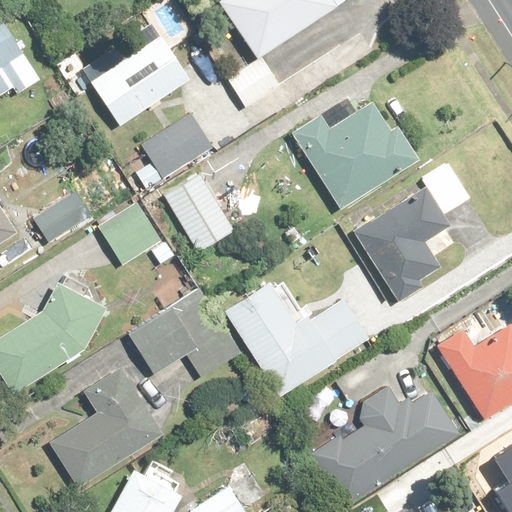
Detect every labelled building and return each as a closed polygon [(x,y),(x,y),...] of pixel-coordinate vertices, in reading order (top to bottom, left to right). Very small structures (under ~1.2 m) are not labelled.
[(211,0),(247,53),(327,0),(211,0)] [(18,87),(32,79),(0,23),(0,89),(15,82),(18,87)] [(145,26),(78,69),(111,121),(178,78),(145,26)] [(257,58),(221,78),(237,107),(273,87),(257,58)] [(317,114),(285,134),(331,208),(413,158),(389,120),(379,126),(364,101),(325,126),(317,114)] [(188,111),(135,143),(146,162),(133,170),(145,189),(211,150),(188,111)] [(439,163),(415,179),(440,217),(464,202),(439,163)] [(195,172),(158,195),(191,250),(229,226),(195,172)] [(415,188),(349,232),(392,299),(416,283),(414,279),(431,268),(415,243),(440,227),(415,188)] [(67,190),(23,219),(42,247),(85,219),(67,190)] [(130,200),(90,225),(117,266),(156,241),(130,200)] [(0,210),(0,242),(15,233),(0,210)] [(270,274),(216,308),(273,397),(359,342),(330,297),(298,318),(270,274)] [(36,307),(0,329),(0,382),(7,393),(74,353),(95,307),(47,284),(36,307)] [(194,288),(118,335),(143,375),(176,355),(191,379),(233,352),(194,288)] [(453,328),(427,345),(475,420),(511,395),(511,340),(502,325),(466,348),(453,328)] [(42,437),(69,484),(155,435),(116,366),(75,390),(87,411),(42,437)] [(305,455),(337,505),(453,432),(425,388),(395,407),(380,385),(348,405),(358,421),(305,455)] [(460,470),(486,511),(511,511),(511,415),(492,428),(502,443),(460,470)] [(163,511),(174,492),(125,466),(101,511),(163,511)]
